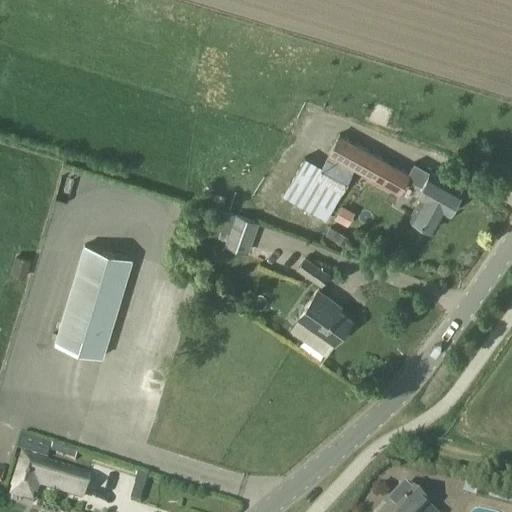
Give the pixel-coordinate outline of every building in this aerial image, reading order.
[(339,133),(328,154),(355,170),(400,194),(409,178),(422,185),(416,196),(419,197),(409,216),(435,230),(445,211),(449,213),(463,189),(456,185),(459,181),(448,174),(445,179),(414,162),(410,171),(339,133)] [(343,191),(355,170),(328,154),(321,167),(316,176),(321,179),(343,191)] [(305,210),(327,222),(344,191),(343,191),(321,179),(305,210)] [(342,205),(336,218),(348,224),(354,212),(342,205)] [(235,214),(232,225),(225,244),(245,251),(256,221),(235,214)] [(405,247),(442,273),(456,254),(419,228),(405,247)] [(340,232),(336,240),(344,245),(349,237),(340,232)] [(85,243),(55,342),(104,356),(133,257),(85,243)] [(15,254),(10,271),(27,278),(32,259),(15,254)] [(329,273),(305,257),(297,268),(321,285),(329,273)] [(336,342),(344,331),(352,319),(340,310),(343,306),(318,288),(299,316),(336,342)] [(21,437),(17,451),(47,461),(51,446),(21,437)] [(17,491),(14,500),(25,504),(27,500),(36,503),(38,498),(41,499),(44,491),(86,504),(94,478),(26,455),(15,490),(17,491)] [(431,507),(453,497),(446,482),(424,492),(431,507)] [(426,511),(429,510),(419,501),(404,487),(403,488),(404,488),(385,508),(384,508),(388,511),(387,511),(426,511)]
